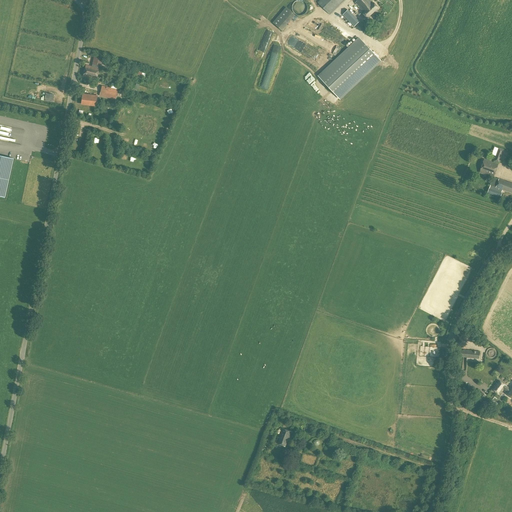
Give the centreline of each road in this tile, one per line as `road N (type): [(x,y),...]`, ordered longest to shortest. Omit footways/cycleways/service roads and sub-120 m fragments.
road 1 (unclassified): [(0,479),(88,5)]
road 2 (unclassified): [(430,511),(451,438),(450,339),(481,271),(511,245)]
